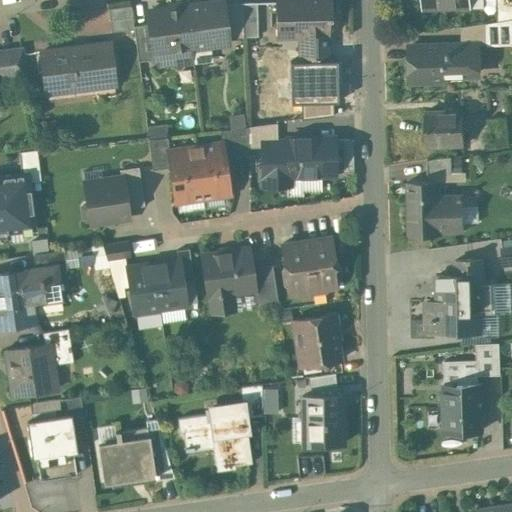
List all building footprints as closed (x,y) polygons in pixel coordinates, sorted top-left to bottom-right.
[(330,0),(275,0),(276,27),(294,26),(294,36),(301,36),(302,74),(327,73),(326,35),(328,35),(328,19),(331,19),(330,0)] [(422,0),(422,9),(471,8),(470,0),(422,0)] [(511,0),(497,0),(498,21),(511,19),(511,0)] [(242,3),(223,6),(228,39),(244,37),(242,3)] [(257,37),(256,3),(242,3),(244,37),(257,37)] [(207,4),(185,7),(191,49),(192,48),(191,42),(206,40),(206,46),(229,43),(228,39),(223,6),(210,8),(210,6),(207,4)] [(131,6),(108,9),(111,33),(134,30),(133,26),(131,6)] [(185,7),(147,12),(149,24),(153,54),(155,54),(169,52),(175,57),(193,55),(192,48),(191,49),(185,7)] [(487,23),(461,27),(461,45),(480,45),(480,46),(487,45),(487,23)] [(149,24),(133,26),(134,30),(138,62),(156,59),(155,54),(153,54),(149,24)] [(110,43),(40,52),(45,93),(115,84),(110,43)] [(461,45),(408,47),(409,83),(447,82),(447,67),(461,66),(461,70),(467,75),(475,75),(480,70),(480,46),(480,45),(461,45)] [(22,49),(0,51),(0,56),(3,78),(25,75),(22,49)] [(464,145),(463,111),(425,112),(426,146),(464,145)] [(510,146),(508,115),(492,116),(494,147),(510,146)] [(277,124),(248,127),(248,142),(261,142),(278,141),(277,124)] [(248,127),(227,130),(231,158),(248,156),(248,142),(248,127)] [(167,137),(148,140),(152,170),(170,167),(168,151),(169,151),(167,137)] [(335,137),(286,139),(286,141),(287,176),(290,176),(335,175),(335,173),(330,173),(329,158),(335,158),(335,137)] [(287,176),(286,141),(278,141),(261,142),(262,187),(290,187),(290,176),(287,176)] [(222,143),(195,147),(203,198),(229,194),(222,143)] [(169,151),(168,151),(170,167),(176,202),(203,198),(195,147),(169,151)] [(451,157),(427,160),(428,175),(452,174),(452,173),(451,157)] [(139,167),(120,170),(121,176),(122,176),(127,208),(145,206),(139,167)] [(25,172),(0,175),(0,227),(31,224),(25,172)] [(466,172),(452,173),(452,174),(428,175),(428,182),(441,181),(466,181),(466,172)] [(121,176),(102,179),(103,185),(86,188),(88,203),(84,204),(82,207),(84,219),(87,221),(91,220),(91,224),(113,221),(115,218),(115,216),(128,214),(127,208),(122,176),(121,176)] [(428,182),(407,183),(408,235),(442,234),(442,232),(464,231),(463,196),(441,196),(441,181),(428,182)] [(465,221),(480,220),(480,206),(464,206),(465,221)] [(331,237),(281,244),(289,294),(300,292),(300,294),(325,290),(325,288),(336,287),(332,261),(334,261),(331,237)] [(128,241),(102,244),(107,260),(130,256),(128,241)] [(511,248),(502,249),(501,249),(503,266),(511,264),(511,248)] [(194,280),(189,249),(176,250),(178,260),(179,260),(182,282),(194,280)] [(228,250),(218,252),(217,254),(202,256),(208,296),(210,296),(212,312),(233,309),(230,293),(253,290),(254,289),(251,268),(251,267),(248,249),(230,252),(228,250)] [(64,250),(33,255),(35,268),(56,265),(57,271),(67,269),(64,250)] [(95,250),(68,250),(68,264),(94,264),(95,250)] [(455,274),(437,275),(438,302),(426,302),(427,319),(427,331),(435,331),(480,331),(479,313),(474,313),(473,283),(483,283),(483,260),(472,260),(472,258),(467,259),(467,260),(455,260),(455,274)] [(178,260),(153,264),(159,308),(185,304),(182,282),(179,260),(178,260)] [(153,264),(126,268),(130,296),(132,296),(135,312),(159,308),(153,264)] [(35,268),(0,273),(0,326),(36,321),(34,303),(61,299),(57,271),(56,265),(35,268)] [(272,265),(251,268),(254,289),(253,290),(255,306),(256,305),(256,303),(276,300),(277,302),(278,302),(272,265)] [(335,314),(293,320),(299,366),(340,360),(336,339),(338,338),(335,314)] [(427,319),(411,320),(411,337),(435,337),(435,331),(427,331),(427,319)] [(68,328),(42,332),(43,344),(48,344),(51,365),(73,362),(68,328)] [(499,343),(476,344),(476,366),(500,365),(499,343)] [(43,344),(6,350),(13,395),(55,389),(51,365),(48,344),(43,344)] [(334,373),(309,377),(311,390),(336,387),(334,373)] [(458,386),(445,386),(446,431),(481,430),(480,414),(484,414),(483,383),(458,384),(458,386)] [(261,384),(239,387),(241,402),(242,402),(245,418),(262,415),(261,384)] [(341,394),(301,396),(302,415),(303,415),(304,443),(342,442),(341,394)] [(80,396),(65,399),(68,416),(69,416),(71,429),(84,427),(80,396)] [(65,399),(29,404),(32,421),(68,416),(65,399)] [(224,411),(177,418),(179,431),(182,431),(185,450),(212,446),(215,471),(234,468),(234,465),(251,462),(245,418),(242,402),(241,402),(223,405),(224,411)] [(32,421),(26,422),(31,457),(36,457),(40,480),(75,475),(72,453),(73,453),(70,433),(72,432),(71,429),(69,416),(68,416),(32,421)] [(146,427),(119,431),(119,430),(114,431),(115,437),(104,439),(111,487),(154,480),(146,429),(146,427)] [(173,477),(158,427),(146,429),(154,480),(154,481),(173,477)]
